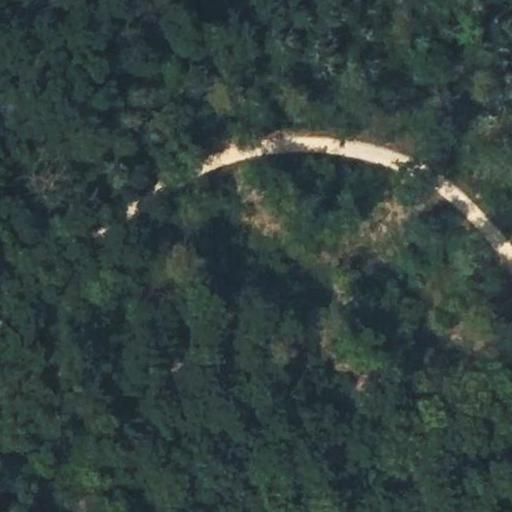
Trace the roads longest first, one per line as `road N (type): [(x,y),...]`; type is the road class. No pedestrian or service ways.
road 1 (track): [(0,319),(103,233),(219,159),(309,142),(400,161),(468,201),(511,258)]
road 2 (track): [(133,511),(65,446),(0,401)]
